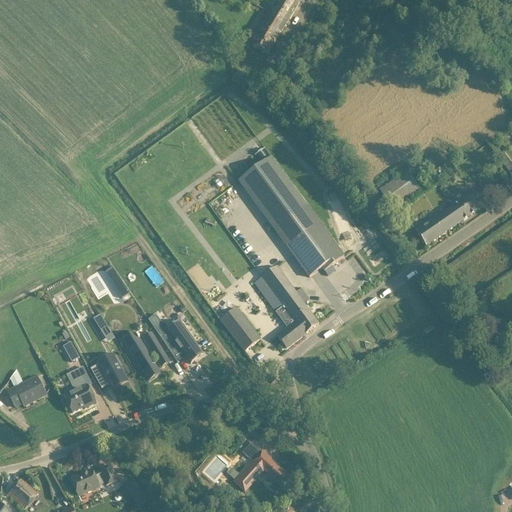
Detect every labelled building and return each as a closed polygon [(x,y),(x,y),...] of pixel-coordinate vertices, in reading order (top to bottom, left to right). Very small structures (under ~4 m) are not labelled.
[(278,0),(273,8),(270,14),(287,25),(301,0),(278,0)] [(266,21),(250,46),(267,57),(287,25),(270,14),(266,21)] [(454,154),(453,161),(461,163),(462,156),(454,154)] [(498,159),(511,176),(511,175),(511,164),(504,155),(498,159)] [(271,158),(238,182),(274,230),(293,256),(309,278),(322,269),(324,272),(335,264),(344,258),(345,257),(307,206),(304,203),(271,158)] [(395,170),(400,176),(380,191),(394,210),(419,191),(401,165),(395,170)] [(453,207),(463,222),(484,207),(474,192),(453,207)] [(426,248),(463,222),(453,207),(416,233),(426,248)] [(254,285),(275,313),(283,307),(292,319),(306,308),(276,268),(254,285)] [(118,277),(111,281),(122,299),(130,294),(118,277)] [(230,301),(216,312),(222,320),(220,321),(244,353),(260,341),(236,309),(230,301)] [(292,319),(295,324),(304,336),(319,325),(313,317),(306,308),(292,319)] [(156,315),(148,321),(177,363),(174,357),(181,352),(191,365),(204,356),(197,346),(179,322),(170,329),(167,331),(156,315)] [(100,316),(93,320),(101,332),(108,328),(100,316)] [(277,337),(286,350),(304,336),(295,324),(277,337)] [(152,333),(143,339),(152,354),(156,353),(159,364),(161,368),(170,363),(152,333)] [(124,340),(123,341),(149,382),(161,374),(155,365),(152,366),(149,355),(141,341),(129,349),(124,340)] [(71,344),(63,348),(71,364),(79,359),(71,344)] [(105,362),(90,370),(102,390),(110,386),(112,390),(127,382),(116,361),(107,366),(105,362)] [(81,389),(64,398),(72,414),(83,409),(84,410),(96,404),(86,384),(90,382),(83,368),(73,373),(81,389)] [(14,389),(8,393),(16,408),(23,405),(24,408),(47,396),(37,377),(24,384),(18,373),(13,376),(14,378),(9,381),(14,389)] [(251,444),(243,453),(253,462),(234,483),(245,493),(264,472),(282,488),(290,478),(262,452),(261,453),(251,444)] [(117,482),(115,476),(111,467),(100,472),(101,474),(94,476),(92,472),(79,478),(77,477),(73,479),(73,480),(71,481),(78,496),(99,487),(98,484),(104,481),(106,487),(117,482)] [(25,510),(38,495),(21,481),(7,495),(25,510)] [(125,488),(139,507),(149,501),(135,481),(125,488)] [(191,511),(195,511),(202,509),(197,499),(187,504),(191,511)]
